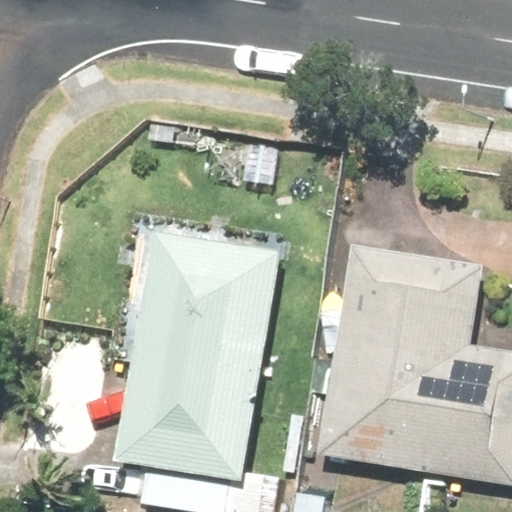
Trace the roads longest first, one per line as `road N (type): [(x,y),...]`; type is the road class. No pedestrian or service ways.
road 1 (residential): [(511,40),(220,0)]
road 2 (residential): [(0,133),(25,0)]
